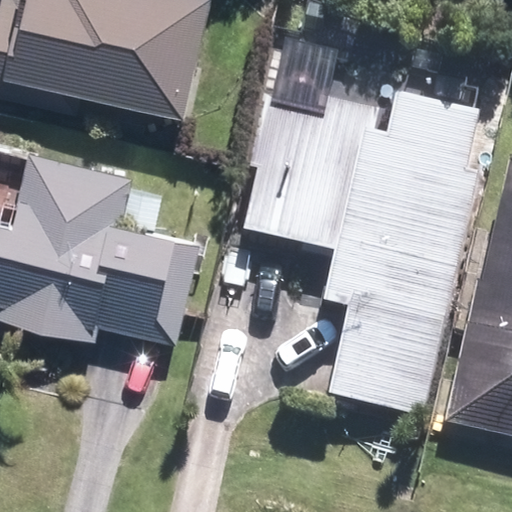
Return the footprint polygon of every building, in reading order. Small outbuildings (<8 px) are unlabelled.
[(125,110),(185,123),(212,1),(208,0),(3,0),(0,15),(0,98),(123,126),(125,110)] [(322,77),(318,93),(314,113),(271,103),(242,236),(333,257),(322,306),(346,311),(326,400),(430,423),(497,121),(435,107),(438,93),(389,82),(397,47),(355,38),(345,82),(322,77)] [(101,329),(177,346),(199,248),(121,230),(132,178),(32,156),(13,234),(0,230),(0,321),(97,343),(101,329)] [(478,287),(446,430),(511,444),(511,171),(485,288),(478,287)] [(155,231),(162,200),(130,193),(123,224),(155,231)]
